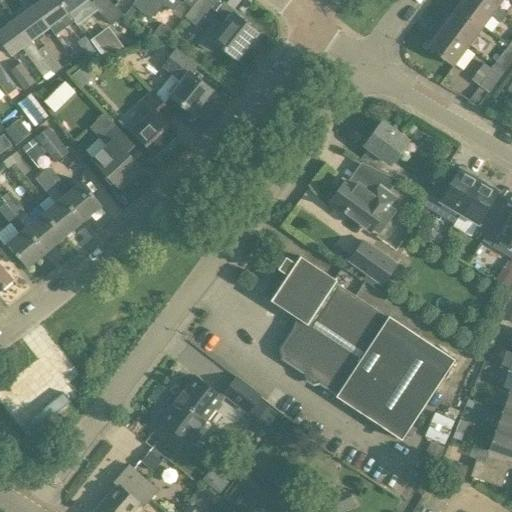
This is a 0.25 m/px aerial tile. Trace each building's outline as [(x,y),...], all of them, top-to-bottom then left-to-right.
[(68,14),(57,0),(41,0),(33,6),(51,31),(55,36),(74,22),(68,14)] [(57,0),(68,14),(79,5),(87,16),(96,10),(111,25),(122,15),(107,0),(93,0),(91,3),(88,0),(57,0)] [(134,0),(132,4),(141,12),(150,0),(134,0)] [(155,12),(164,1),(162,0),(150,0),(141,12),(149,18),(154,11),(155,12)] [(181,0),(162,0),(164,1),(174,9),(180,2),(181,0)] [(217,0),(216,0),(197,0),(184,17),(196,26),(217,0)] [(461,0),(456,8),(481,27),(490,16),(500,23),(506,14),(496,7),(485,0),(461,0)] [(214,12),(226,21),(223,25),(215,19),(198,41),(198,45),(206,52),(211,51),(216,44),(235,59),(257,33),(233,14),(235,11),(223,1),(214,12)] [(51,31),(33,6),(14,20),(51,70),(53,74),(62,68),(45,45),(44,45),(39,39),(51,31)] [(441,27),(467,47),(481,27),(456,8),(441,27)] [(0,41),(10,56),(21,48),(42,77),(51,70),(14,20),(0,30),(0,41)] [(161,23),(148,40),(155,46),(161,45),(172,31),(161,23)] [(107,27),(90,40),(100,55),(123,48),(107,27)] [(467,47),(441,27),(426,48),(452,67),(467,47)] [(511,60),(511,50),(507,47),(492,66),(502,74),(511,60)] [(169,96),(192,114),(211,91),(190,74),(197,65),(176,48),(161,66),(171,75),(155,94),(163,103),(169,96)] [(20,63),(9,71),(23,90),(34,82),(20,63)] [(471,79),(488,92),(502,74),(492,66),(491,69),(483,63),(471,79)] [(93,75),(84,64),(72,73),(82,85),(93,75)] [(0,66),(0,86),(6,95),(16,88),(0,66)] [(64,80),(56,88),(67,99),(75,91),(64,80)] [(6,95),(12,102),(22,95),(16,88),(6,95)] [(176,135),(166,124),(175,116),(163,104),(163,103),(155,94),(150,90),(137,103),(149,113),(131,130),(154,155),(176,135)] [(30,95),(18,104),(34,126),(46,116),(30,95)] [(141,167),(126,152),(134,145),(103,113),(89,127),(106,146),(91,160),(118,188),(141,167)] [(381,123),(365,145),(368,148),(359,160),(395,178),(401,169),(393,162),(407,142),(381,123)] [(54,163),(68,153),(67,151),(65,148),(49,126),(35,138),(43,149),(54,163)] [(0,153),(10,146),(2,136),(0,137),(0,153)] [(30,159),(43,149),(35,138),(28,142),(21,148),(30,159)] [(14,163),(9,157),(7,159),(2,163),(7,169),(14,163)] [(49,167),(42,173),(53,187),(60,180),(49,167)] [(442,173),(429,195),(422,207),(452,224),(458,213),(479,179),(470,174),(469,175),(459,169),(453,179),(442,173)] [(34,179),(46,193),(53,187),(42,173),(34,179)] [(60,180),(53,187),(62,197),(82,221),(101,205),(81,182),(75,186),(66,176),(60,180)] [(485,236),(490,227),(492,224),(498,213),(488,207),(498,192),(487,186),(488,184),(479,179),(458,213),(477,224),(474,230),(484,236),(485,236)] [(357,191),(346,183),(344,181),(339,188),(335,185),(326,198),(330,201),(329,202),(355,221),(370,232),(372,230),(379,234),(396,211),(389,206),(396,196),(389,191),(378,186),(373,195),(360,186),(357,191)] [(1,198),(5,203),(12,197),(7,192),(1,198)] [(5,203),(4,203),(16,217),(23,211),(12,197),(5,203)] [(62,197),(44,213),(63,236),(82,221),(62,197)] [(0,206),(0,212),(9,223),(16,217),(4,203),(0,206)] [(492,224),(490,227),(485,236),(484,236),(481,241),(511,258),(511,212),(508,219),(498,213),(492,224)] [(44,213),(25,228),(45,252),(63,236),(44,213)] [(18,234),(6,244),(26,267),(45,252),(25,228),(16,217),(9,223),(18,234)] [(431,229),(426,238),(438,245),(443,236),(431,229)] [(396,264),(362,240),(347,261),(381,285),(396,264)] [(400,440),(453,360),(388,316),(387,318),(337,285),(338,284),(295,256),(292,262),(285,257),(277,269),(284,274),(268,298),(298,318),(293,331),(281,349),(282,357),(337,393),(335,397),(400,440)] [(0,288),(10,280),(0,267),(0,288)] [(509,289),(511,283),(511,272),(502,267),(494,280),(509,289)] [(484,352),(492,355),(495,344),(487,342),(484,352)] [(236,375),(221,394),(247,414),(262,396),(236,375)] [(220,398),(194,377),(161,420),(187,441),(220,398)] [(511,393),(508,392),(501,411),(511,414),(511,393)] [(511,414),(501,411),(494,430),(511,436),(511,414)] [(443,444),(453,421),(434,413),(424,436),(443,444)] [(511,436),(494,430),(487,450),(511,459),(511,436)] [(430,441),(424,455),(425,456),(422,461),(435,466),(443,447),(430,441)] [(501,487),(506,472),(511,473),(511,459),(487,450),(483,461),(475,459),(469,476),(501,487)] [(149,451),(140,461),(152,472),(161,461),(149,451)] [(114,483),(117,485),(93,511),(131,511),(139,504),(142,507),(156,492),(128,467),(114,483)] [(347,489),(327,499),(333,511),(340,511),(355,505),(347,489)] [(289,511),(312,511),(306,501),(289,511)]
